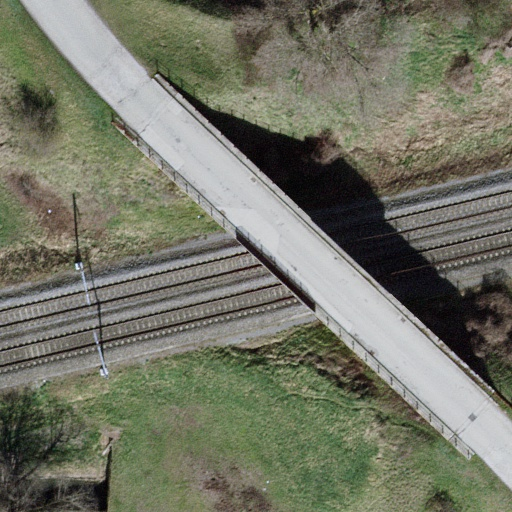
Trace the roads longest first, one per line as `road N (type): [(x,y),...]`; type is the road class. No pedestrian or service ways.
road 1 (tertiary): [(140,102),(491,428)]
road 2 (tertiary): [(140,102),(58,0)]
